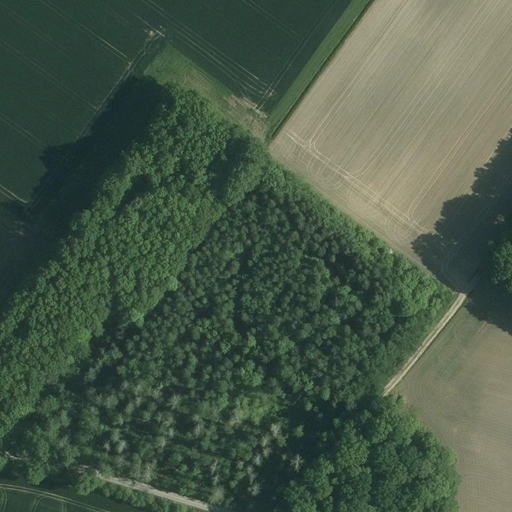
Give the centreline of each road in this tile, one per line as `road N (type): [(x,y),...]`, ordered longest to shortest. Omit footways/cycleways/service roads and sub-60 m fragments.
road 1 (track): [(273,511),(511,234)]
road 2 (unclassified): [(228,511),(64,461),(0,455)]
